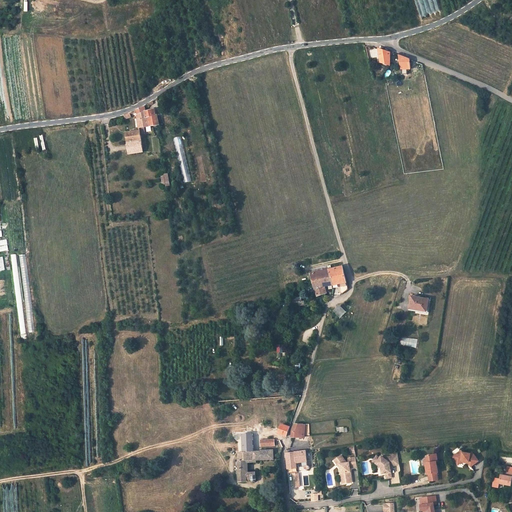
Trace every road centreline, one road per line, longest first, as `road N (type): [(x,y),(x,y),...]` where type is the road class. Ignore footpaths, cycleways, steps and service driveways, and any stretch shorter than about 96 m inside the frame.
road 1 (residential): [(287,507),(283,453),(323,316),(351,288),(291,47)]
road 2 (unclassified): [(0,131),(105,117),(197,71),(291,47)]
road 3 (unclassified): [(511,101),(398,50),(388,37)]
